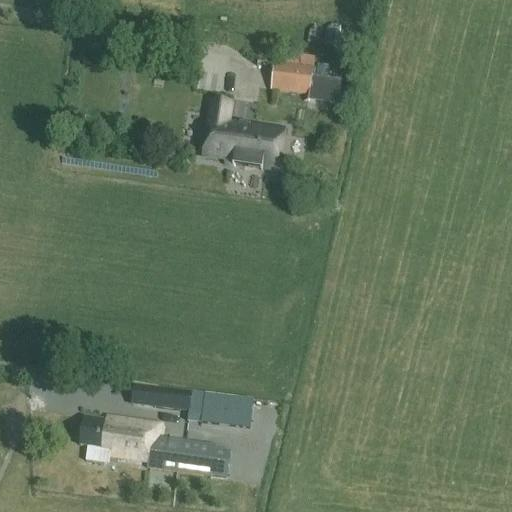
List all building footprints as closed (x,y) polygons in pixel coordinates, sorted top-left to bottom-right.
[(309,96),(313,67),(275,63),(270,90),(309,96)] [(318,65),(316,78),(328,79),(330,67),(318,65)] [(228,122),(231,104),(211,101),(203,157),(224,160),(223,165),(277,173),(283,130),(228,122)] [(191,130),(173,133),(179,163),(197,159),(191,130)] [(163,390),(160,410),(189,414),(191,394),(163,390)] [(250,431),(254,401),(205,396),(202,425),(250,431)] [(83,422),(79,447),(88,448),(85,471),(110,475),(112,458),(148,463),(147,468),(210,477),(210,476),(227,478),(231,453),(214,450),(215,445),(160,437),(162,426),(107,418),(106,425),(98,424),(98,421),(88,419),(87,422),(83,422)]
